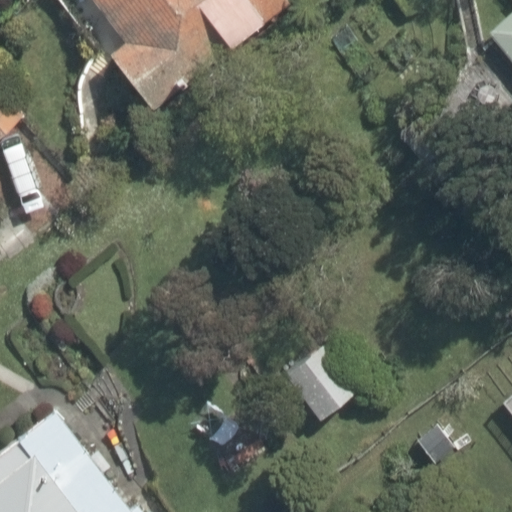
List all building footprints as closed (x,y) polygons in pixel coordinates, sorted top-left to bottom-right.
[(85,59),(105,84),(111,79),(133,107),(268,0),(75,0),(108,41),(85,59)] [(511,131),(511,0),(503,0),(467,33),(505,76),(481,97),(511,131)] [(0,83),(0,121),(19,104),(0,83)] [(350,391),(314,337),(269,367),(305,421),(350,391)] [(11,433),(3,424),(0,426),(0,511),(139,511),(125,494),(49,402),(11,433)]
